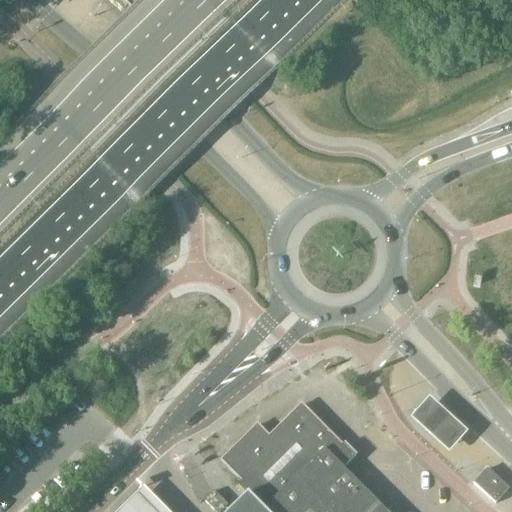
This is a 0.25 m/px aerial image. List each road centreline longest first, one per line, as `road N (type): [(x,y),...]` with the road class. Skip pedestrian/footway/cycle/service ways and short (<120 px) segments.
road 1 (trunk): [(0,276),(281,0)]
road 2 (secondary): [(31,0),(208,152),(283,228)]
road 3 (secondary): [(312,200),(115,0)]
road 4 (trunk): [(196,0),(0,197)]
road 5 (unclassified): [(93,511),(232,376)]
road 6 (tertiary): [(492,420),(469,372),(390,284)]
road 7 (tertiary): [(364,309),(457,402),(492,420)]
road 8 (trunk): [(511,127),(431,156),(368,203)]
road 9 (trunk): [(391,229),(443,178),(511,150)]
